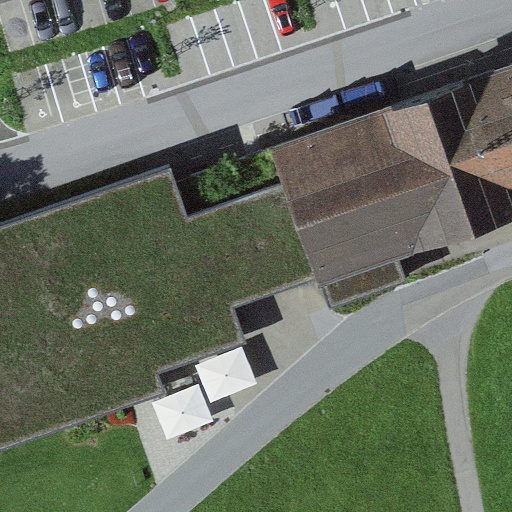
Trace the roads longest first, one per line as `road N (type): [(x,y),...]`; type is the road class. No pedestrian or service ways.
road 1 (residential): [(511,7),(0,178)]
road 2 (residential): [(511,261),(350,351),(167,511)]
